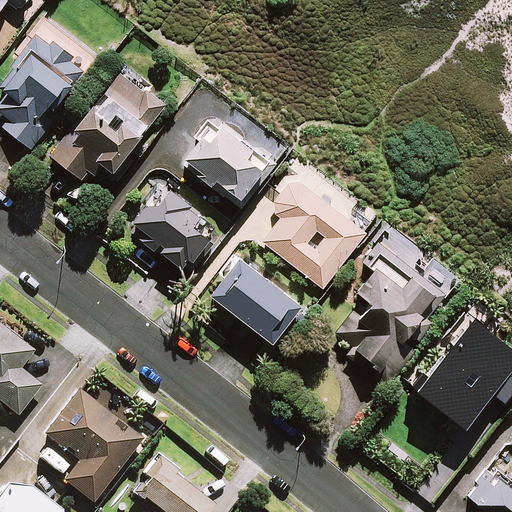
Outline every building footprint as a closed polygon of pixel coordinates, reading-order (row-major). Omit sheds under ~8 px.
[(11,69),(2,81),(10,88),(0,99),(0,107),(10,115),(4,123),(31,145),(53,119),(47,114),(89,64),(52,33),(47,38),(37,30),(8,66),(11,69)] [(82,176),(88,169),(93,174),(100,165),(117,179),(127,168),(136,156),(128,149),(166,102),(119,64),(50,151),(82,176)] [(219,128),(207,119),(196,133),(200,136),(182,159),(210,183),(223,193),(234,202),(270,158),(224,121),(219,128)] [(192,203),(195,200),(174,182),(169,188),(160,180),(143,198),(147,202),(126,226),(159,255),(165,248),(189,269),(214,241),(206,234),(215,223),(192,203)] [(301,180),(290,181),(274,202),(274,212),(280,218),(264,240),(323,285),(366,230),(301,180)] [(335,329),(342,335),(339,339),(349,347),(345,352),(385,383),(433,321),(428,317),(445,294),(412,269),(415,265),(377,235),(360,257),(373,267),(359,285),(373,295),(363,309),(355,303),(335,329)] [(301,301),(241,253),(212,289),(273,337),(301,301)] [(351,299),(330,284),(322,295),(342,310),(351,299)] [(0,400),(17,414),(40,384),(19,368),(33,350),(0,324),(0,400)] [(461,369),(478,382),(480,379),(490,386),(493,383),(508,394),(511,389),(511,358),(469,326),(453,348),(450,346),(448,344),(446,344),(445,345),(443,345),(442,346),(440,347),(439,348),(438,350),(437,351),(436,352),(435,354),(435,355),(434,357),(434,359),(434,360),(434,362),(429,369),(433,372),(426,381),(440,392),(439,395),(452,405),(459,395),(460,393),(449,385),(461,369)] [(44,433),(65,449),(54,463),(47,458),(41,465),(62,481),(64,478),(93,500),(142,437),(79,388),(44,433)] [(205,511),(214,503),(157,457),(145,472),(149,475),(137,490),(164,511),(205,511)] [(493,468),(471,493),(493,511),(511,511),(511,481),(511,483),(493,468)] [(59,511),(12,475),(0,490),(0,511),(59,511)]
